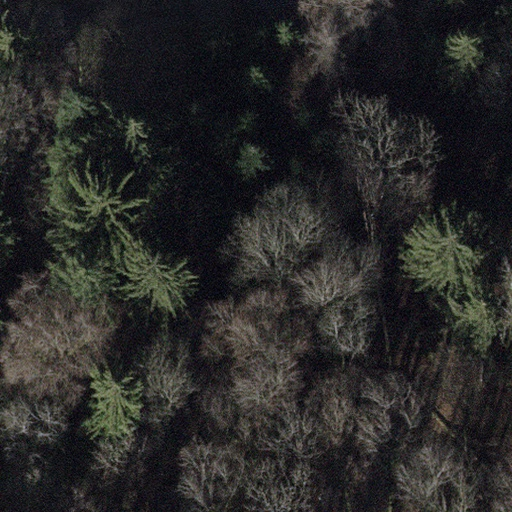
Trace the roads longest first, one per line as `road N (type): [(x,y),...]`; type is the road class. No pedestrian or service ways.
road 1 (track): [(0,274),(511,296)]
road 2 (tertiary): [(0,25),(167,0)]
